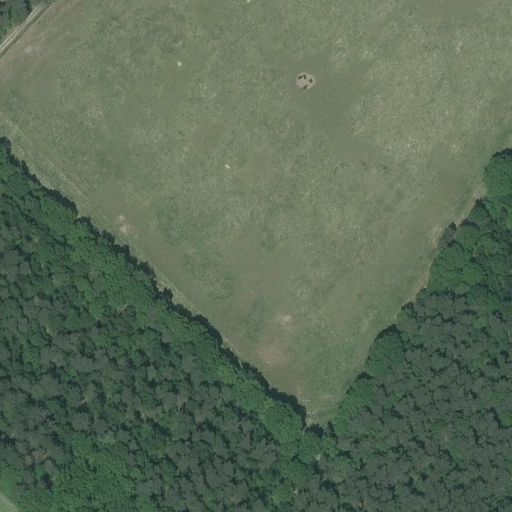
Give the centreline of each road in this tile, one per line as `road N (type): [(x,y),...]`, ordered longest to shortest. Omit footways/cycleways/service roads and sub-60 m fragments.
road 1 (track): [(0,149),(322,451)]
road 2 (track): [(283,511),(511,158)]
